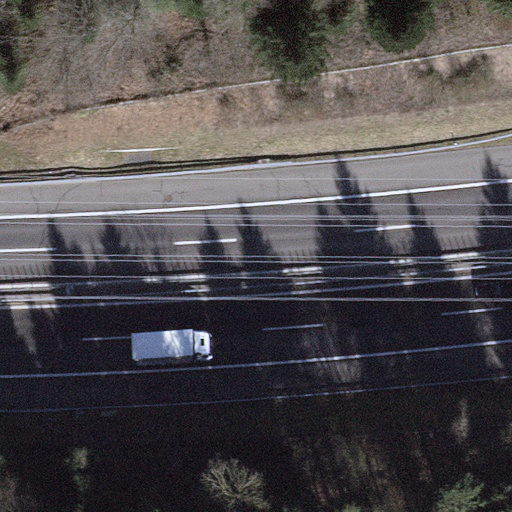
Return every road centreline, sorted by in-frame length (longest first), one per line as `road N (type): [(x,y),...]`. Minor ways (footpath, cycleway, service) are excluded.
road 1 (motorway): [(0,344),(297,330),(511,309)]
road 2 (motorway): [(511,214),(0,250)]
